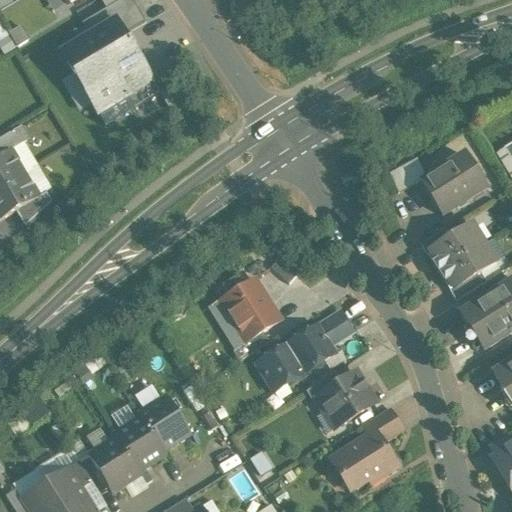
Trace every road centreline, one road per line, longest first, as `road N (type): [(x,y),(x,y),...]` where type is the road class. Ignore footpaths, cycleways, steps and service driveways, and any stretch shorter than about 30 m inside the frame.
road 1 (residential): [(286,140),(431,378),(465,511)]
road 2 (primary): [(286,140),(0,371)]
road 3 (primary): [(511,21),(385,81),(286,140)]
road 4 (residential): [(286,140),(191,0)]
